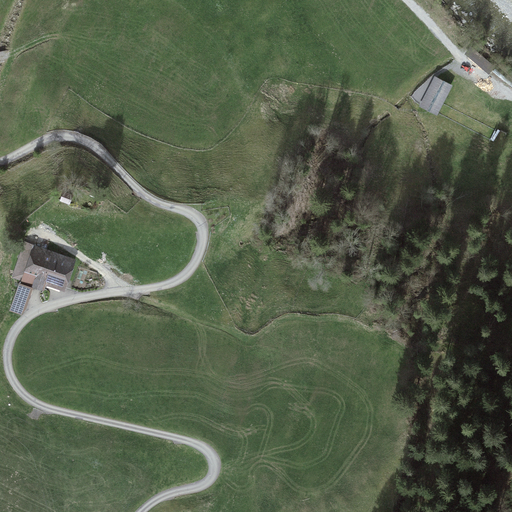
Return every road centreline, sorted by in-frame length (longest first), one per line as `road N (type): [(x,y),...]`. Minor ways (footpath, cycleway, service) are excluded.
road 1 (track): [(0,160),(71,137),(143,194),(200,225),(195,264),(181,279),(40,309),(17,326),(6,353),(17,389),(37,404),(207,449),(213,466),(204,483),(157,497),(140,511)]
road 2 (track): [(403,0),(511,97)]
